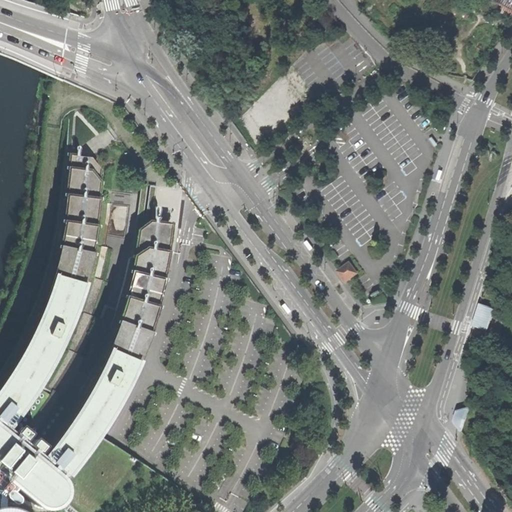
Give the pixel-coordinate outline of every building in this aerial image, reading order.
[(511,18),(511,1),(509,0),(495,0),(492,7),(511,18)] [(0,511),(19,511),(16,510),(9,508),(2,507),(0,507),(0,486),(3,483),(12,489),(14,486),(35,503),(39,505),(40,506),(46,507),(52,506),(57,504),(62,499),(65,493),(65,488),(64,483),(62,479),(58,474),(61,471),(68,476),(77,465),(84,456),(93,443),(103,427),(115,408),(125,390),(132,375),(138,360),(145,344),(148,337),(150,331),(159,303),(166,278),(171,251),(169,251),(173,221),(150,218),(136,228),(132,255),(129,257),(128,269),(121,293),(112,318),(110,326),(100,322),(102,319),(94,316),(86,337),(86,341),(80,354),(84,356),(77,373),(63,396),(62,395),(35,432),(35,430),(34,428),(32,426),(29,426),(49,395),(42,389),(43,387),(47,389),(52,380),(62,361),(72,339),(83,311),(75,308),(84,281),(91,251),(95,224),(98,197),(100,181),(102,171),(90,156),(77,154),(77,146),(66,145),(65,158),(70,164),(70,167),(65,194),(61,219),(57,244),(50,273),(39,294),(27,322),(10,355),(0,370),(0,511)] [(338,271),(345,281),(356,273),(349,263),(338,271)] [(473,327),(487,331),(493,309),(479,305),(473,327)] [(455,424),(465,436),(472,409),(462,410),(457,414),(455,424)]
